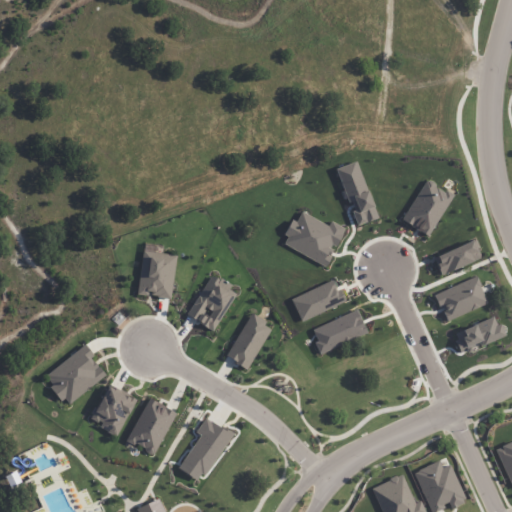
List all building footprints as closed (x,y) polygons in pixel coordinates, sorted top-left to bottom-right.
[(357,225),(377,218),(357,162),(337,168),(357,225)] [(401,221),(428,237),(452,195),(425,180),(401,221)] [(328,226),(301,212),(296,222),(293,220),(281,244),(325,266),(345,229),(331,221),(328,226)] [(162,246),(143,243),(137,295),(147,296),(171,298),(175,255),(162,254),(162,246)] [(231,286),(211,274),(186,315),(213,331),(235,294),(229,290),(231,286)] [(446,322),(487,304),(476,276),(434,294),(446,322)] [(300,321),(344,304),(334,280),(291,298),(300,321)] [(367,333),(356,310),(312,330),(317,341),(313,342),(319,355),(367,333)] [(272,327),(250,314),(225,357),(247,370),(272,327)] [(452,333),(460,354),(505,336),(500,323),(496,325),(493,318),(452,333)] [(105,376),(91,357),(93,356),(85,345),(43,376),(65,406),(105,376)] [(136,400),(108,385),(91,419),(101,424),(99,428),(117,437),(136,400)] [(175,412),(147,399),(127,442),(155,455),(175,412)] [(200,436),(178,468),(199,482),(231,435),(206,417),(195,432),(200,436)] [(511,487),(511,442),(496,448),(511,488),(511,487)] [(413,472),(429,511),(431,511),(449,505),(451,509),(466,503),(449,465),(441,468),(438,461),(413,472)] [(414,503),(402,475),(371,487),(381,511),(424,511),(420,501),(414,503)] [(135,508),(136,511),(164,511),(160,499),(135,508)]
